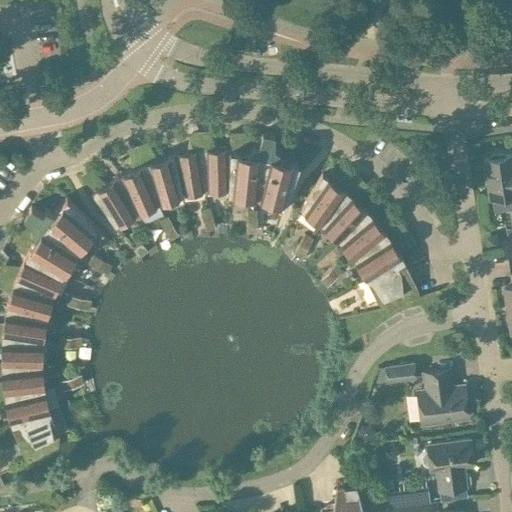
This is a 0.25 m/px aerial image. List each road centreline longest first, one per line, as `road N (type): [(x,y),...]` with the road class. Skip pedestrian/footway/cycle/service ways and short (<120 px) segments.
road 1 (residential): [(85,493),(85,471),(109,464),(159,490),(189,495),(288,481),(336,435),(355,380),(377,349),(423,322),(477,311)]
road 2 (residential): [(468,240),(431,243),(374,161),(287,115),(225,108),(135,119),(50,160)]
road 3 (residential): [(147,52),(162,76),(220,88),(449,110)]
road 4 (residential): [(448,85),(147,52)]
road 5 (residential): [(505,511),(488,370)]
road 6 (residential): [(468,240),(449,110)]
road 7 (residential): [(0,12),(23,9),(48,113)]
